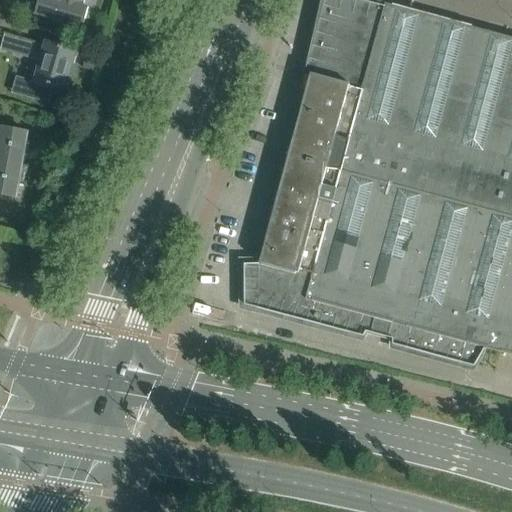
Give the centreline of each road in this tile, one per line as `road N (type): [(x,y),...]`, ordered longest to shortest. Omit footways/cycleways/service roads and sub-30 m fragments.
road 1 (secondary): [(511,467),(92,377)]
road 2 (tertiary): [(92,377),(247,0)]
road 3 (secondary): [(126,454),(416,511)]
